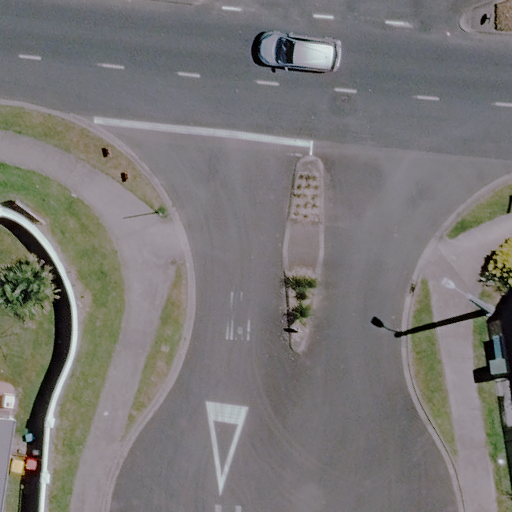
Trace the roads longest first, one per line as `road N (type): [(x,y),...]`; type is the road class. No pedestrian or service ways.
road 1 (residential): [(295,511),(315,63)]
road 2 (secondary): [(315,63),(0,21)]
road 3 (secondary): [(511,81),(315,63)]
